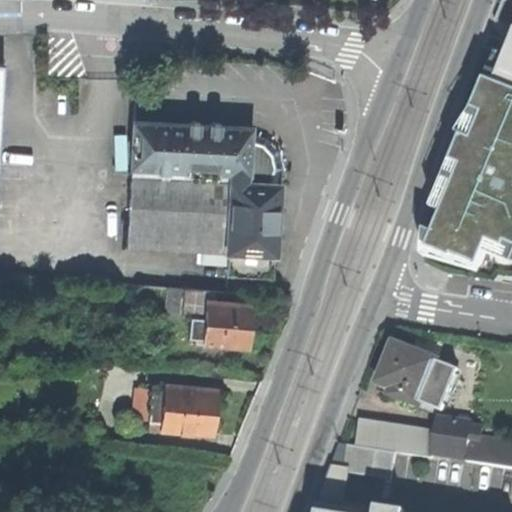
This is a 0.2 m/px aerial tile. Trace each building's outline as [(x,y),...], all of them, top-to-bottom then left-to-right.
[(498,54),(487,81),(511,90),(511,2),(506,0),(504,0),(495,22),(511,28),(511,44),(490,35),(484,49),(498,54)] [(460,136),(464,137),(458,151),(435,209),(445,212),(435,235),(429,233),(425,257),(478,273),(486,255),(511,265),(511,90),(487,81),(476,111),(460,136)] [(229,182),(226,252),(228,252),(273,254),(275,255),(278,196),(279,185),(274,184),(247,183),(250,134),(250,130),(242,130),(234,129),(234,127),(133,122),(130,176),(229,182)] [(264,138),(250,134),(247,183),(274,184),(280,169),(277,152),(271,145),(264,138)] [(229,182),(130,176),(126,246),(201,250),(226,252),(229,182)] [(225,265),(226,252),(201,250),(200,264),(225,265)] [(273,254),(228,252),(227,276),(272,278),(273,254)] [(164,314),(166,287),(138,285),(136,311),(164,314)] [(209,291),(166,287),(164,314),(190,316),(204,317),(205,301),(208,301),(209,291)] [(251,305),(208,301),(205,301),(204,317),(202,337),(202,342),(248,346),(249,326),(251,305)] [(204,317),(190,316),(188,336),(202,337),(204,317)] [(458,370),(439,362),(439,360),(396,341),(389,357),(379,381),(392,386),(389,393),(419,405),(421,401),(441,410),(458,370)] [(199,431),(218,432),(220,409),(222,388),(169,383),(169,388),(157,388),(153,419),(166,420),(165,429),(184,430),(186,433),(197,434),(199,431)] [(511,467),(511,446),(477,443),(473,419),(438,413),(434,460),(511,467)] [(432,457),(436,428),(364,418),(360,445),(340,442),(334,489),(353,492),(355,473),(405,480),(408,454),(432,457)]
